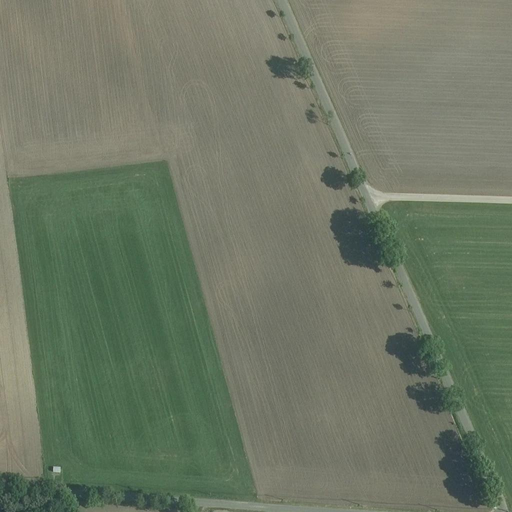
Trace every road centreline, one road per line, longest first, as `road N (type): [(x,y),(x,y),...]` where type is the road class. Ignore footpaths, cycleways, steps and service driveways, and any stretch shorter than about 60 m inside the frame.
road 1 (unclassified): [(504,511),(280,0)]
road 2 (unclassified): [(0,490),(290,511)]
